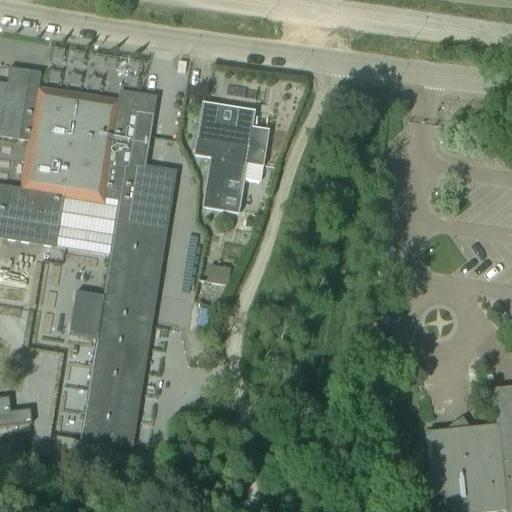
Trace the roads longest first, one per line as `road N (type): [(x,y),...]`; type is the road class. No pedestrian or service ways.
road 1 (unclassified): [(330,62),(242,352),(249,511)]
road 2 (unclassified): [(330,62),(0,10)]
road 3 (unclassified): [(511,40),(219,0)]
road 4 (unclassified): [(511,85),(330,62)]
